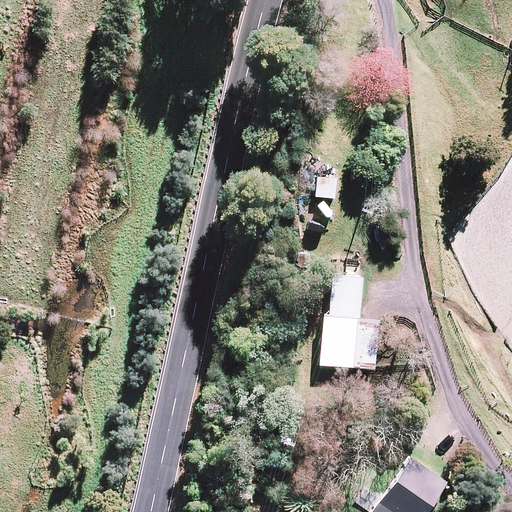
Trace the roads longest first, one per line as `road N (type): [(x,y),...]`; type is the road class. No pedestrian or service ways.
road 1 (unclassified): [(151,511),(265,0)]
road 2 (track): [(511,470),(442,387),(393,0)]
